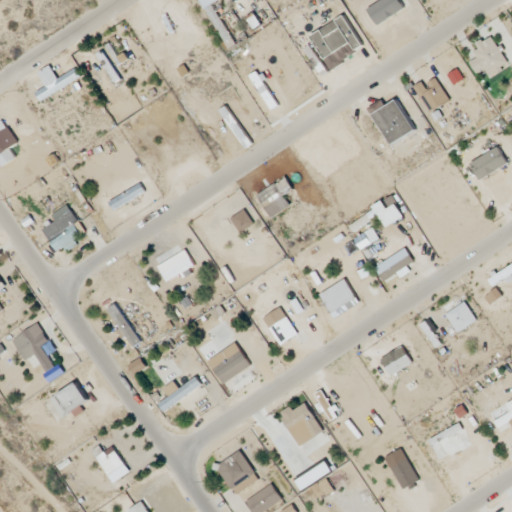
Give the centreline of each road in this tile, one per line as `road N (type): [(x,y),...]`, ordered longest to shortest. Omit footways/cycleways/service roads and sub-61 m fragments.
road 1 (residential): [(462,0),(48,281)]
road 2 (residential): [(511,211),(162,445)]
road 3 (residential): [(0,210),(212,511)]
